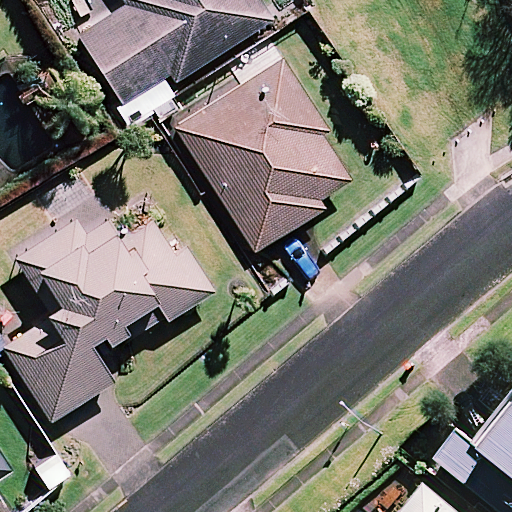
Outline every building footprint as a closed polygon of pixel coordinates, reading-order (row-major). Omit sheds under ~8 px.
[(266,0),(132,0),(87,27),(127,94),(202,49),(271,8),(266,0)] [(318,201),(303,176),(337,155),(277,57),(173,120),(233,218),(249,243),(318,201)] [(83,203),(13,254),(63,321),(46,333),(35,319),(4,342),(56,412),(88,389),(114,370),(91,339),(129,312),(148,338),(209,293),(138,197),(100,226),(83,203)] [(511,511),(511,419),(486,453),(465,436),(442,467),(499,511),(511,511)] [(0,451),(0,469),(8,464),(0,451)] [(456,511),(429,489),(409,511),(456,511)]
